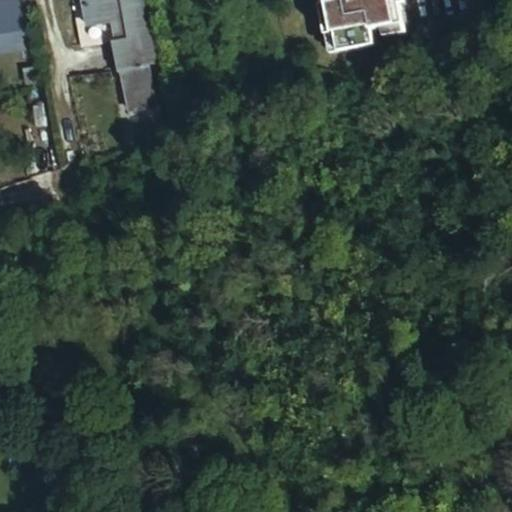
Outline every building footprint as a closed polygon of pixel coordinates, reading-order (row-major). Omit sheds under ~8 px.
[(24,0),(0,0),(0,54),(0,55),(34,49),(30,29),(24,0)] [(113,45),(144,39),(143,35),(154,33),(150,13),(141,15),(137,0),(69,0),(67,0),(76,48),(112,41),(113,45)] [(403,3),(402,0),(322,0),(323,6),(319,6),(324,35),(334,34),(338,52),(373,46),(370,31),(402,25),(398,4),(403,3)] [(159,61),(154,33),(143,35),(144,39),(149,63),(159,61)] [(334,34),(324,35),(328,54),(338,52),(334,34)] [(149,63),(144,39),(113,45),(119,74),(123,73),(131,112),(157,106),(149,63)] [(28,67),(31,81),(40,79),(37,66),(28,67)] [(54,120),(52,99),(37,101),(40,121),(54,120)]
